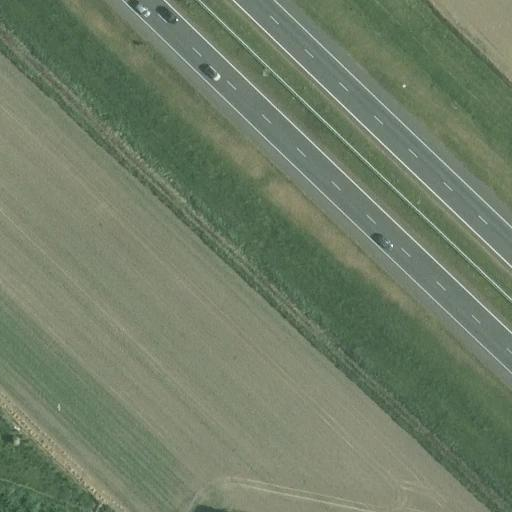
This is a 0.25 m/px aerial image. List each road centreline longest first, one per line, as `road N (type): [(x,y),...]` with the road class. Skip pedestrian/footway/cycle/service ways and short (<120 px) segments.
road 1 (motorway): [(136,0),(511,357)]
road 2 (motorway): [(511,252),(251,0)]
